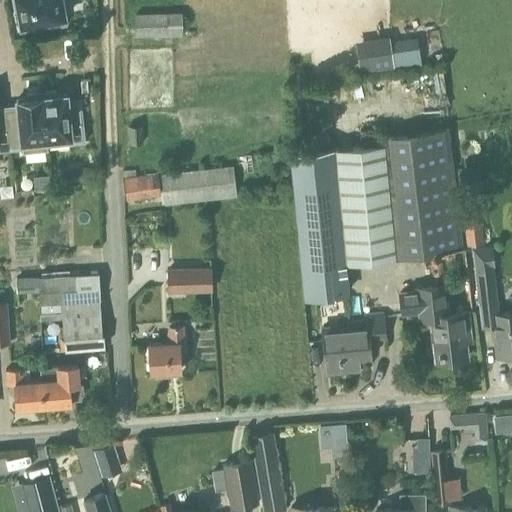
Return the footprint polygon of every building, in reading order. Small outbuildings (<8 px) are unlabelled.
[(13,0),(16,11),(19,10),(22,26),(49,21),(50,28),(68,24),(62,0),(13,0)] [(182,13),(135,13),(135,37),(182,36),(182,13)] [(417,40),(390,44),(394,69),(420,64),(417,40)] [(57,95),(57,91),(42,92),(47,140),(48,140),(70,138),(71,144),(86,142),(81,99),(68,100),(68,94),(57,95)] [(28,94),(28,98),(18,99),(19,106),(6,107),(11,150),(23,149),(24,151),(23,152),(24,153),(49,150),(49,149),(48,140),(47,140),(42,92),(28,94)] [(0,107),(0,150),(11,150),(6,107),(0,107)] [(141,143),(140,126),(127,127),(129,144),(141,143)] [(342,262),(387,257),(425,253),(440,251),(442,251),(456,249),(463,248),(462,241),(449,130),(405,135),(406,142),(291,153),(305,298),(345,293),(342,262)] [(163,204),(234,195),(231,168),(159,177),(163,204)] [(157,178),(123,181),(126,200),(159,196),(157,178)] [(467,244),(482,242),(478,214),(463,216),(467,244)] [(511,312),(506,313),(505,301),(498,302),(494,265),(489,265),(487,248),(474,249),(483,328),(497,326),(498,339),(496,340),(498,357),(511,355),(511,312)] [(442,251),(443,257),(453,256),(453,258),(457,258),(456,249),(442,251)] [(440,251),(425,253),(426,263),(432,262),(435,262),(435,260),(438,259),(441,257),(440,253),(440,251)] [(442,261),(435,262),(432,262),(434,279),(444,278),(442,261)] [(211,291),(211,269),(168,270),(169,292),(211,291)] [(103,333),(99,274),(39,277),(40,286),(38,286),(40,303),(60,301),(62,325),(42,327),(44,351),(106,346),(105,333),(103,333)] [(39,277),(16,279),(17,288),(38,286),(40,286),(39,277)] [(468,358),(466,337),(471,337),(468,312),(448,314),(445,287),(401,292),(404,313),(427,310),(428,318),(431,317),(433,332),(439,331),(442,361),(468,358)] [(0,343),(10,343),(8,303),(0,303),(0,343)] [(358,354),(371,353),(369,339),(388,337),(385,312),(367,314),(367,319),(350,321),(351,333),(324,335),(328,373),(350,371),(350,367),(360,366),(358,354)] [(189,314),(191,359),(210,358),(209,314),(189,314)] [(169,343),(148,345),(150,374),(155,373),(156,377),(166,376),(165,372),(180,371),(179,355),(184,355),(181,326),(168,328),(169,343)] [(42,368),(43,379),(45,404),(72,402),(70,377),(78,377),(77,364),(58,365),(59,367),(42,368)] [(25,368),(7,369),(8,382),(16,382),(18,406),(45,404),(43,379),(31,380),(30,369),(25,369),(25,368)] [(491,411),(495,436),(509,434),(506,409),(491,411)] [(450,414),(451,428),(474,426),(476,440),(489,439),(486,412),(450,414)] [(251,434),(263,509),(285,506),(273,431),(251,434)] [(49,459),(76,456),(73,435),(46,439),(49,459)] [(113,443),(93,450),(102,477),(122,471),(113,443)] [(431,452),(436,503),(449,502),(444,450),(431,452)] [(253,459),(223,463),(231,510),(262,505),(253,459)] [(36,511),(58,511),(48,476),(28,481),(36,511)] [(110,511),(104,493),(83,500),(86,511),(110,511)] [(425,511),(425,493),(400,493),(400,505),(405,505),(405,509),(376,509),(375,511),(425,511)] [(172,511),(170,502),(160,504),(162,511),(172,511)]
